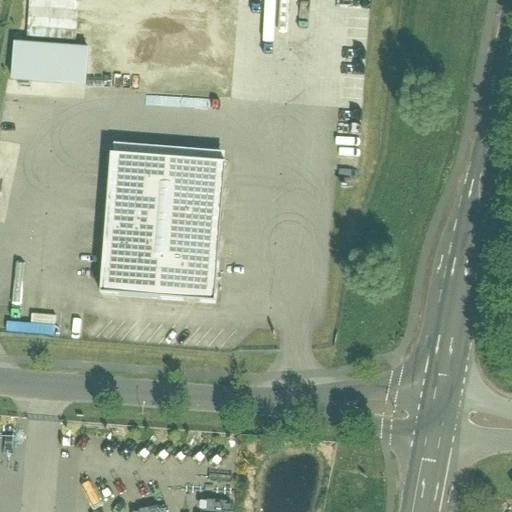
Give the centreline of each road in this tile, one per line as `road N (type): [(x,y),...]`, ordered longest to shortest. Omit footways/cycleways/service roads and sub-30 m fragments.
road 1 (unclassified): [(437,417),(0,382)]
road 2 (tertiary): [(437,417),(511,35)]
